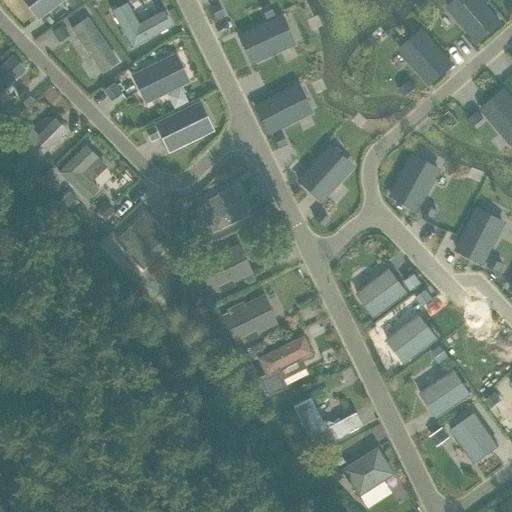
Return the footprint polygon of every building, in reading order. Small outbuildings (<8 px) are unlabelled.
[(26,0),(39,17),(43,14),(60,0),(26,0)] [(462,0),(458,0),(449,8),(478,42),(501,22),(481,0),(465,0),(463,2),(462,0)] [(170,26),(162,11),(137,25),(126,3),(112,10),(131,47),(170,26)] [(210,7),(215,19),(223,15),(218,4),(210,7)] [(260,7),(266,18),(273,15),(268,4),(260,7)] [(239,35),(251,62),(291,44),(285,30),(281,32),(275,18),(239,35)] [(86,19),(71,29),(72,29),(91,57),(92,59),(97,67),(99,68),(101,71),(102,71),(116,61),(86,19)] [(452,60),(419,24),(396,44),(429,80),(452,60)] [(12,57),(0,67),(0,91),(24,69),(12,57)] [(170,57),(132,76),(145,102),(183,83),(170,57)] [(267,130),(310,106),(296,79),(253,102),(267,130)] [(408,81),(398,90),(403,96),(413,88),(408,81)] [(111,100),(120,93),(113,83),(103,90),(111,100)] [(511,98),(504,89),(481,108),(510,142),(511,140),(511,98)] [(24,91),(17,97),(26,106),(33,100),(24,91)] [(197,119),(191,107),(156,124),(168,149),(209,129),(202,117),(197,119)] [(477,111),(468,119),(473,126),(482,118),(477,111)] [(37,159),(67,130),(54,118),(37,135),(25,123),(13,136),(37,159)] [(152,126),(144,129),(150,141),(158,137),(152,126)] [(87,201),(99,189),(83,173),(97,159),(85,146),(59,173),(87,201)] [(325,151),(298,180),(320,200),(350,168),(339,157),(336,161),(325,151)] [(410,162),(390,195),(415,210),(437,173),(424,165),(422,169),(410,162)] [(197,241),(257,211),(248,195),(246,196),(240,183),(218,194),(219,196),(205,202),(207,205),(196,211),(200,219),(189,224),(197,241)] [(328,220),(319,212),(313,219),(323,227),(328,220)] [(473,216),(455,250),(481,263),(501,225),(488,218),(485,222),(473,216)] [(144,269),(171,242),(159,229),(144,244),(129,229),(117,242),(144,269)] [(205,292),(255,277),(249,256),(199,271),(205,292)] [(156,262),(147,270),(155,279),(164,270),(156,262)] [(389,269),(357,293),(374,317),(406,293),(389,269)] [(238,342),(301,310),(285,279),(222,312),(238,342)] [(419,315),(386,340),(404,363),(436,339),(419,315)] [(266,373),(256,378),(265,396),(285,388),(281,380),(276,369),(299,357),(302,358),(308,354),(310,350),(307,344),(305,343),(302,338),(259,359),(266,373)] [(249,360),(238,365),(244,376),(251,372),(252,366),(249,360)] [(421,396),(436,420),(471,396),(456,373),(421,396)] [(326,428),(310,397),(293,406),(316,451),(363,425),(356,412),(326,428)] [(474,413),(450,430),(474,463),(498,446),(474,413)] [(441,430),(431,437),(436,443),(446,436),(441,430)] [(342,470),(358,495),(392,474),(390,471),(390,469),(387,464),(385,463),(383,459),(382,457),(379,452),(378,451),(376,448),(342,470)] [(343,462),(336,452),(326,459),(332,469),(343,462)]
